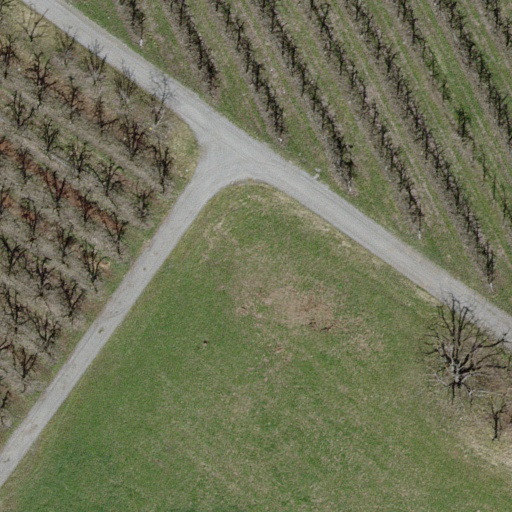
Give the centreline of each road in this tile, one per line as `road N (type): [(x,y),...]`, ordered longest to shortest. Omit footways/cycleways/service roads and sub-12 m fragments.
road 1 (track): [(21,0),(511,343)]
road 2 (track): [(203,165),(125,295),(0,473)]
